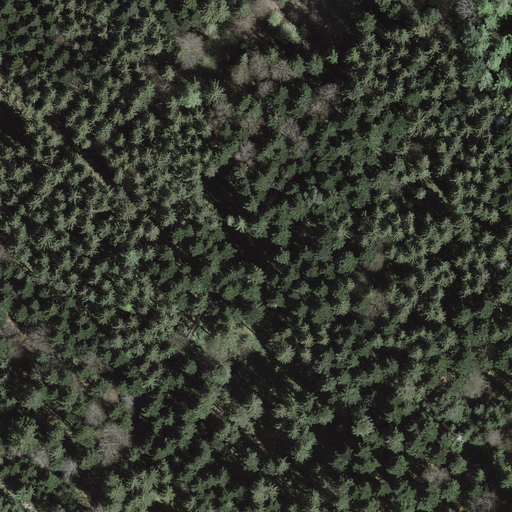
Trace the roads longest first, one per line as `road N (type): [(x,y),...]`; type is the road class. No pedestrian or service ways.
road 1 (track): [(374,0),(86,511)]
road 2 (track): [(332,75),(438,190),(511,289)]
